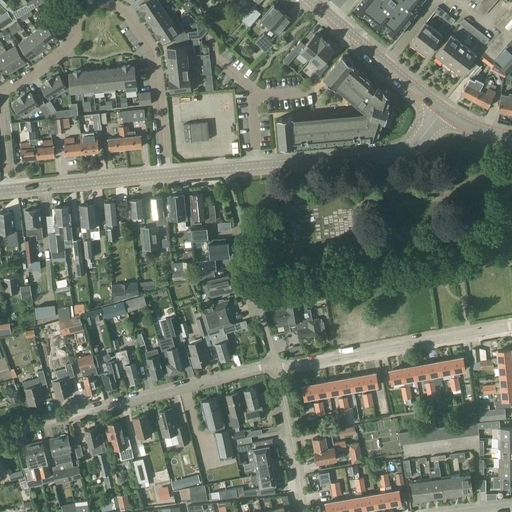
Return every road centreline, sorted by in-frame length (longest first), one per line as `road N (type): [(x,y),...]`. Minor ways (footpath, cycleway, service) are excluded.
road 1 (residential): [(0,94),(69,47),(88,8),(118,6),(153,51),(165,175)]
road 2 (residential): [(0,436),(276,366)]
road 3 (residential): [(276,366),(511,326)]
road 4 (residential): [(441,110),(402,153),(257,165)]
road 5 (residential): [(276,366),(225,169)]
road 6 (residential): [(441,110),(312,0)]
road 7 (residential): [(165,175),(7,189)]
road 8 (residential): [(302,511),(276,366)]
